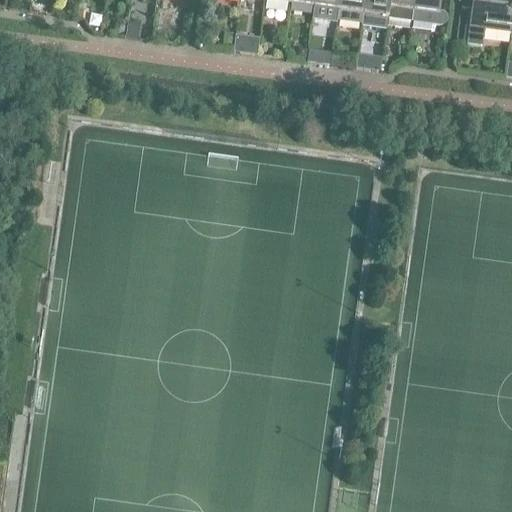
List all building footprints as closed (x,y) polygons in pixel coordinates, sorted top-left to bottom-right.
[(314,0),(314,8),(338,11),(339,0),(314,0)] [(339,0),(338,11),(336,22),(361,25),(365,0),(339,0)] [(386,31),(387,20),(389,0),(365,0),(361,25),(361,27),(386,31)] [(389,0),(387,20),(412,24),(413,23),(415,0),(389,0)] [(415,0),(413,23),(439,27),(442,26),(445,24),(446,21),(446,18),(446,15),(444,14),(443,13),(439,12),(441,0),(415,0)] [(511,36),(511,20),(511,0),(487,0),(487,4),(473,2),(467,46),(482,48),(484,32),(511,36)] [(139,40),(141,23),(128,22),(126,38),(139,40)] [(257,57),(259,41),(253,40),(251,56),(257,57)] [(306,61),(307,51),(298,50),(297,60),(306,61)] [(340,70),(341,69),(341,64),(337,58),(332,58),(330,68),(340,70)] [(0,511),(3,511),(3,509),(14,425),(12,425),(7,464),(0,462),(0,511)]
